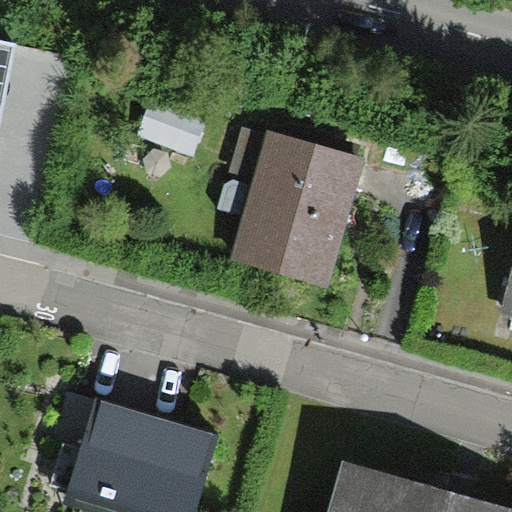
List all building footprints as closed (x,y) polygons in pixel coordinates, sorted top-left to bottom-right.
[(0,119),(14,48),(0,45),(0,119)] [(341,137),(255,117),(223,252),(308,272),(341,137)] [(511,232),(497,294),(511,297),(511,232)] [(115,511),(189,511),(213,443),(74,396),(43,487),(115,511)] [(506,511),(511,491),(323,454),(311,511),(506,511)]
